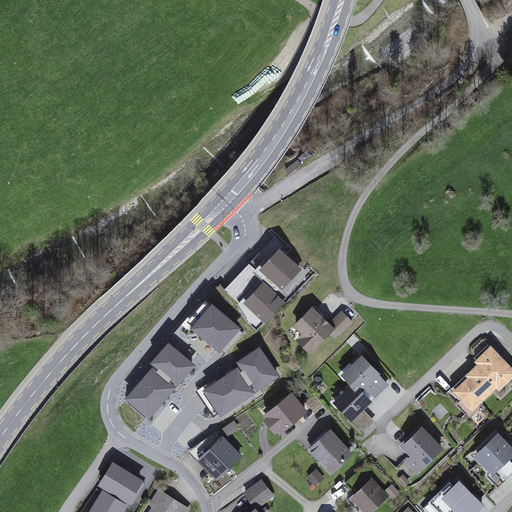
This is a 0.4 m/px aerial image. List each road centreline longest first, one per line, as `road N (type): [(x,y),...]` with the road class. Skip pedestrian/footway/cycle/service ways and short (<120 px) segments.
road 1 (unclassified): [(205,507),(180,469),(119,433),(107,407),(124,368),(245,237),(242,218),(226,202)]
road 2 (primary): [(0,439),(81,337),(226,202)]
road 3 (primary): [(226,202),(303,94),(342,0)]
road 4 (residential): [(511,342),(492,327),(479,330),(393,412),(371,459)]
